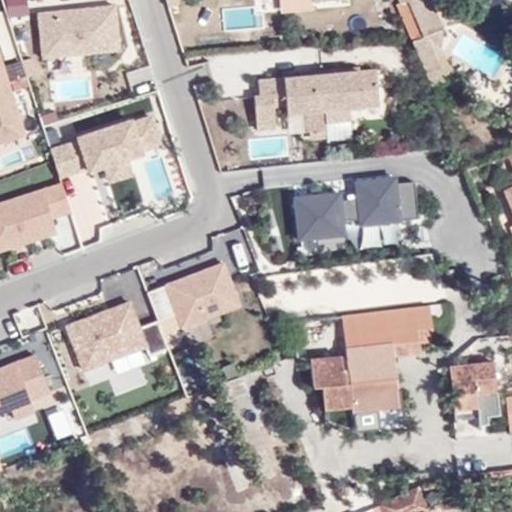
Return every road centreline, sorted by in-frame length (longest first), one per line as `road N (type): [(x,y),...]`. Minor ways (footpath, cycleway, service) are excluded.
road 1 (residential): [(141,0),(199,219),(0,303)]
road 2 (unknown): [(511,447),(316,462)]
